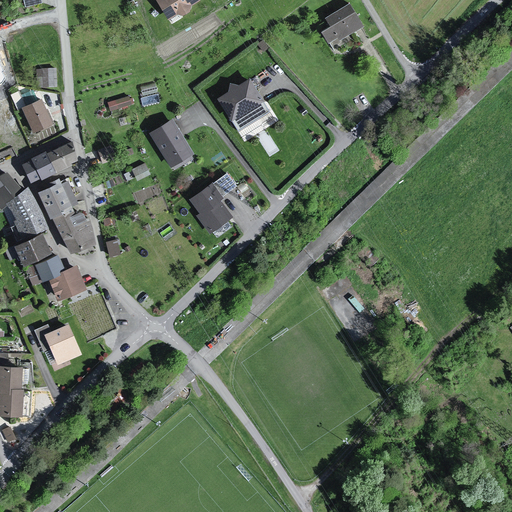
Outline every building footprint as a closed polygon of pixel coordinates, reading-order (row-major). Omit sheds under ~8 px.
[(152,0),(153,0),(165,21),(199,0),(152,0)] [(362,28),(348,4),(323,19),(328,27),(318,33),(325,45),(336,39),(338,43),(362,28)] [(57,69),(35,70),(35,87),(56,88),(57,69)] [(269,113),(247,79),(236,86),(228,84),(226,93),(214,100),(236,134),(269,113)] [(132,106),(129,96),(109,103),(112,113),(132,106)] [(40,101),(19,108),(32,133),(51,125),(40,101)] [(170,120),(147,135),(172,175),(196,160),(170,120)] [(45,153),(20,166),(29,185),(38,180),(40,182),(54,175),(77,161),(72,143),(45,153)] [(109,143),(99,146),(103,159),(113,156),(109,143)] [(134,156),(132,150),(122,152),(124,158),(134,156)] [(150,176),(145,165),(131,172),(136,183),(150,176)] [(0,204),(2,206),(21,192),(4,173),(0,175),(0,204)] [(41,190),(35,192),(47,221),(50,219),(69,209),(76,204),(65,179),(58,182),(56,179),(50,181),(49,179),(38,183),(41,190)] [(213,185),(193,200),(203,213),(199,217),(211,232),(232,216),(220,201),(223,198),(213,185)] [(21,192),(2,206),(17,244),(45,232),(33,212),(21,192)] [(69,209),(50,219),(68,254),(94,246),(88,218),(76,207),(69,209)] [(40,235),(10,248),(20,269),(50,258),(40,235)] [(117,241),(105,244),(108,259),(120,256),(117,241)] [(144,270),(128,254),(114,269),(131,284),(144,270)] [(56,255),(50,258),(25,269),(30,286),(39,283),(47,280),(58,276),(57,274),(62,272),(56,255)] [(84,291),(75,267),(62,272),(57,274),(58,276),(47,280),(55,303),(84,291)] [(67,323),(41,336),(56,367),(83,355),(67,323)] [(20,369),(0,366),(0,395),(6,396),(7,390),(18,391),(20,369)] [(21,394),(18,391),(7,390),(6,396),(0,395),(0,415),(19,418),(21,394)]
